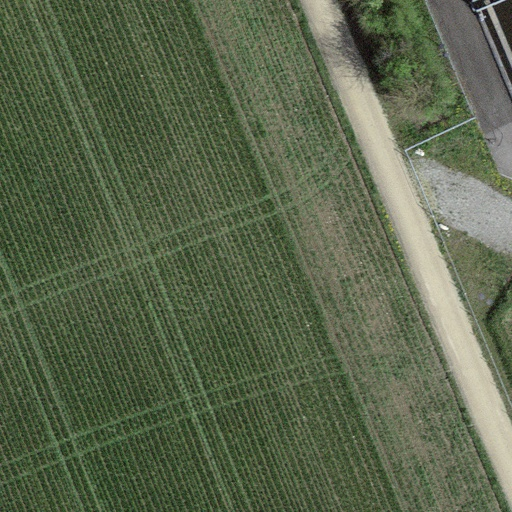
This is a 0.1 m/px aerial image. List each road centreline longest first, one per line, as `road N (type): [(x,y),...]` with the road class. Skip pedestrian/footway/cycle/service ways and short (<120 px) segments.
road 1 (track): [(511,465),(318,0)]
road 2 (track): [(389,170),(511,228)]
